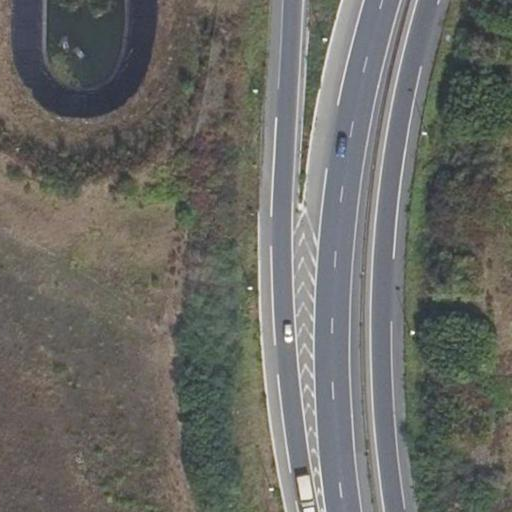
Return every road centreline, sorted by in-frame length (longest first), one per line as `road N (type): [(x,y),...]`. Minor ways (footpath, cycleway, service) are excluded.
road 1 (motorway): [(392,511),(379,355),(384,224),(429,0)]
road 2 (motorway): [(375,0),(347,116),(332,243),(330,363),(345,511)]
road 3 (motorway): [(295,0),(282,300),(308,511)]
